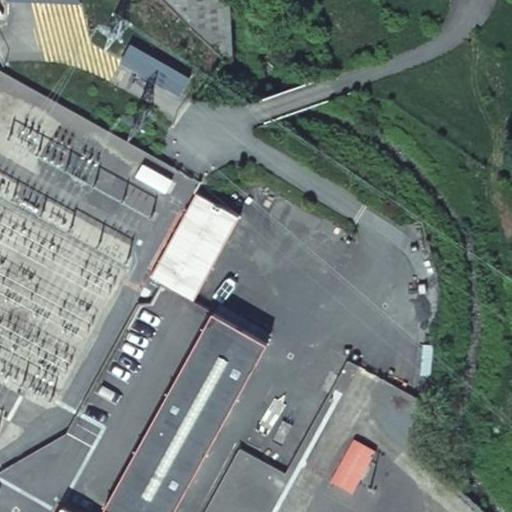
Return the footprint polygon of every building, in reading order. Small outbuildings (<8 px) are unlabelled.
[(166,0),(229,59),(240,61),(236,0),(166,0)] [(188,78),(129,44),(118,62),(178,96),(188,78)] [(172,180),(143,164),(137,176),(166,192),(172,180)] [(195,299),(240,216),(197,192),(151,275),(163,282),(195,299)] [(105,511),(174,511),(203,460),(269,342),(214,312),(152,422),(105,508),(107,509),(105,511)] [(354,442),(331,483),(352,495),(375,453),(354,442)]
